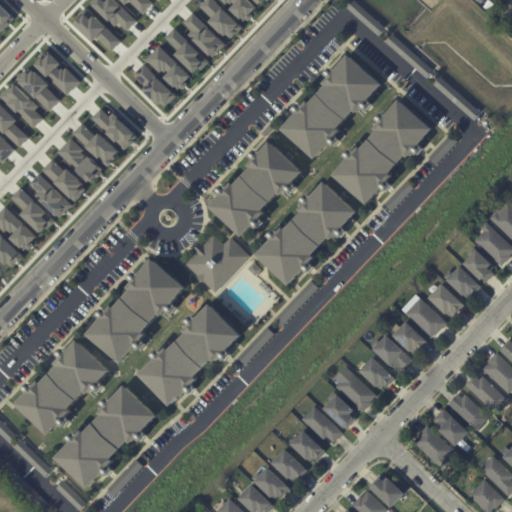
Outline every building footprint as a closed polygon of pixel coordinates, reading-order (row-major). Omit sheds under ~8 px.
[(127,0),(143,14),(154,2),(151,0),(127,0)] [(210,21),(231,40),(244,26),(215,0),(205,0),(200,6),(213,18),(210,21)] [(224,0),(232,7),(231,8),(246,21),(259,8),(250,0),(224,0)] [(355,0),(383,25),(386,27),(379,35),(347,6),(353,0),(355,0)] [(490,0),(495,3),(490,10),(485,7),(490,0)] [(511,0),(511,11),(506,22),(498,18),(507,0),(511,0)] [(228,43),(194,12),(185,22),(193,30),(189,34),(214,57),(228,43)] [(176,54),(197,74),(210,60),(175,27),(166,38),(179,50),(176,54)] [(421,58),(434,69),(427,77),(387,42),(394,35),(421,58)] [(147,59),(165,75),(164,75),(179,89),(192,75),(160,45),(147,59)] [(65,65),(48,49),(35,63),(68,94),(81,81),(65,65)] [(363,66),(383,84),(368,100),(373,104),(366,111),(362,107),(357,113),(354,111),(338,128),(341,131),(336,136),(341,140),(334,148),(329,143),(315,159),(282,129),(297,113),(293,109),(299,102),(303,106),(308,100),(311,102),(327,85),(324,83),(329,77),(325,73),(331,66),(335,70),(350,54),(363,66)] [(165,108),(178,95),(145,63),(134,74),(148,87),(145,89),(165,108)] [(31,66),(18,78),(50,111),(62,99),(31,66)] [(482,112),(475,120),(435,84),(442,76),(482,112)] [(1,96),(35,127),(44,118),(36,110),(40,106),(15,82),(1,96)] [(413,111),(433,129),(420,145),(424,148),(418,156),(413,152),(408,158),(406,156),(391,174),(394,176),(389,182),(392,185),(386,192),(382,188),(368,205),(334,176),(348,159),(344,156),(350,148),(355,153),(359,147),(362,149),(378,131),(375,128),(380,122),(377,119),(383,112),(386,115),(400,99),(413,111)] [(0,126),(21,146),(30,136),(16,124),(20,120),(0,101),(0,126)] [(125,150),(139,137),(115,111),(110,115),(103,108),(93,117),(125,150)] [(108,166),(121,152),(101,133),(97,136),(83,123),(74,133),(108,166)] [(0,160),(2,163),(15,150),(0,133),(0,160)] [(452,135),(459,142),(437,165),(430,158),(452,135)] [(90,183),(104,170),(91,156),(89,157),(71,138),(59,150),(90,183)] [(285,156),(304,172),(293,184),(297,187),(290,194),(286,190),(281,196),(278,194),(262,211),(264,213),(259,219),(263,223),(257,230),(252,226),(243,237),(210,207),(220,195),(216,192),(222,185),(226,189),(231,183),(235,186),(250,168),(248,166),(253,160),(249,156),(256,150),(260,153),(270,142),(285,156)] [(55,157),(43,170),(76,201),(88,188),(55,157)] [(31,183),(39,191),(36,195),(60,218),(74,204),(40,173),(31,183)] [(408,182),(415,188),(393,211),(385,204),(407,181),(408,182)] [(340,196),(358,212),(344,228),(348,232),(342,239),(338,235),(332,241),(329,238),(313,256),(315,258),(310,264),(315,268),(309,275),(304,271),(290,287),(257,256),(271,240),(267,236),(274,230),(277,233),(282,227),(285,230),(301,213),(299,210),(304,204),(300,201),(306,194),(310,198),(325,182),(340,196)] [(43,234),(56,220),(21,187),(12,197),(26,210),(22,214),(43,234)] [(511,235),(491,216),(507,200),(511,204),(511,235)] [(39,237),(6,206),(0,211),(0,224),(12,236),(12,237),(26,251),(39,237)] [(511,254),(503,264),(477,239),(486,230),(482,227),(488,220),(511,243),(511,254)] [(0,258),(11,269),(25,255),(0,231),(0,258)] [(228,241),(232,237),(251,256),(219,290),(217,289),(216,289),(214,288),(213,289),(205,282),(204,282),(198,276),(199,275),(187,265),(197,254),(194,251),(202,243),(205,246),(215,235),(225,244),(228,241)] [(493,268),(493,269),(496,272),(487,282),(465,261),(479,247),(497,265),(493,268)] [(168,271),(186,287),(172,302),(177,306),(170,314),(165,310),(161,316),(158,313),(143,332),(146,335),(141,341),(144,343),(138,351),(134,347),(120,363),(86,334),(100,318),(96,315),(102,308),(106,311),(111,305),(114,307),(129,289),(127,287),(132,281),(128,278),(134,271),(138,274),(152,258),(168,271)] [(256,263),(263,270),(256,276),(249,269),(255,262),(256,263)] [(482,288),(474,295),(472,293),(468,297),(446,275),(452,269),(454,271),(461,263),(484,285),(482,288)] [(424,272),(430,266),(435,271),(430,277),(424,272)] [(462,306),(455,314),(452,311),(449,314),(429,295),(442,281),(465,303),(462,306)] [(320,288),(282,326),(276,320),(313,282),(320,288)] [(438,331),(438,330),(432,336),(406,313),(421,296),(447,321),(438,331)] [(223,317),(241,335),(226,350),(230,354),(223,360),(219,356),(214,362),(211,360),(196,375),(198,378),(193,383),(197,387),(190,394),(187,390),(171,406),(139,374),(154,359),(150,355),(156,349),(160,352),(166,347),(168,350),(185,332),(183,330),(188,325),(184,321),(191,314),(195,318),(209,304),(223,317)] [(429,341),(419,351),(417,349),(414,353),(410,349),(410,350),(394,334),(394,333),(390,329),(397,322),(401,325),(407,319),(429,341)] [(268,328),(276,334),(246,365),(239,359),(268,328)] [(414,359),(404,368),(402,366),(398,370),(372,344),(379,337),(381,340),(388,333),(414,359)] [(511,356),(503,347),(511,338),(511,356)] [(92,354),(110,371),(99,382),(103,386),(96,392),(93,389),(88,394),(85,392),(68,409),(71,412),(65,417),(69,421),(63,428),(59,424),(48,435),(16,405),(27,393),(23,389),(29,383),(33,386),(38,381),(41,383),(57,366),(55,363),(60,358),(57,354),(63,348),(67,351),(78,340),(92,354)] [(511,390),(510,392),(484,368),(490,362),(490,361),(498,351),(511,364),(511,390)] [(395,379),(387,387),(385,384),(382,387),(362,368),(375,355),(397,376),(395,379)] [(378,396),(364,411),(338,386),(353,370),(379,395),(378,396)] [(477,375),(481,379),(484,375),(508,398),(495,411),(467,384),(476,374),(477,375)] [(140,400),(157,416),(143,431),(147,435),(140,442),(137,439),(131,444),(129,441),(112,459),(115,461),(109,467),(113,471),(106,478),(103,474),(88,489),(56,458),(71,443),(67,439),(73,433),(77,436),(82,431),(85,433),(101,416),(99,413),(104,408),(101,404),(107,397),(111,401),(125,385),(140,400)] [(355,416),(354,417),(357,419),(347,429),(342,425),(328,412),(324,407),(331,400),(329,397),(335,391),(358,413),(355,416)] [(460,393),(463,397),(467,393),(491,417),(478,430),(450,402),(460,393)] [(312,401),(304,411),(300,407),(307,397),(312,401)] [(344,431),(335,441),(328,435),(325,439),(304,418),(316,405),(344,431)] [(470,432),(457,446),(435,426),(439,422),(436,419),(445,409),(470,432)] [(0,418),(18,436),(11,444),(0,433),(0,418)] [(446,470),(415,441),(421,435),(420,434),(429,424),(456,449),(448,458),(453,463),(446,470)] [(325,452),(317,460),(315,457),(311,461),(291,442),(304,428),(327,450),(325,452)] [(53,470),(46,477),(15,448),(22,441),(53,470)] [(511,462),(501,452),(507,445),(511,449),(511,447),(511,462)] [(307,471),(299,479),(296,477),(293,480),(273,461),(286,447),(309,469),(307,471)] [(511,492),(510,495),(482,468),(494,455),(511,471),(511,492)] [(137,460),(144,467),(116,497),(108,490),(136,460),(137,460)] [(290,489),(282,498),(279,495),(276,499),(253,477),(260,470),(262,473),(269,465),(292,487),(290,489)] [(42,511),(11,482),(18,475),(49,504),(42,511)] [(386,480),(390,476),(406,492),(393,506),(372,486),(381,476),(386,480)] [(505,500),(497,508),(496,507),(491,511),(488,511),(471,495),(486,478),(507,498),(505,500)] [(84,501),(88,504),(81,511),(57,489),(65,482),(84,501)] [(275,504),(268,511),(263,511),(262,511),(255,511),(239,497),(252,483),(275,504)] [(389,509),(386,511),(362,511),(354,504),(362,496),(363,497),(370,490),(389,509)] [(246,511),(219,511),(218,511),(231,497),(246,511)]
